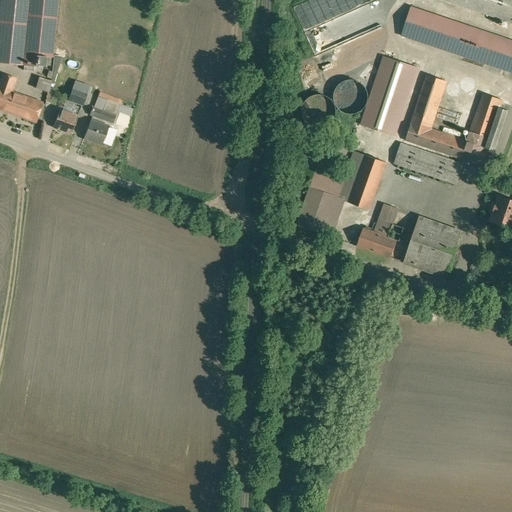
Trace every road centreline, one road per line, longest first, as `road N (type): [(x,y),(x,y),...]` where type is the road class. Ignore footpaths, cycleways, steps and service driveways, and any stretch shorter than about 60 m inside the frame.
road 1 (unclassified): [(0,141),(511,322)]
road 2 (track): [(228,217),(246,132),(252,0)]
